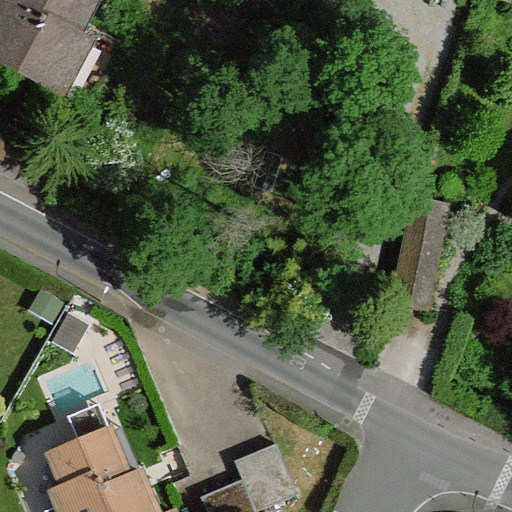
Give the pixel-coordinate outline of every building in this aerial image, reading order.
[(99,0),(4,0),(0,8),(0,63),(52,91),(99,0)] [(442,238),(411,232),(397,302),(430,306),(442,238)] [(63,304),(44,293),(34,310),(54,321),(63,304)] [(71,313),(54,342),(75,354),(92,325),(71,313)] [(83,445),(114,432),(104,408),(73,421),(83,445)] [(161,511),(144,473),(133,477),(114,432),(83,445),(53,458),(65,488),(54,494),(61,511),(161,511)] [(237,466),(245,484),(256,511),(264,511),(298,497),(277,449),(237,466)] [(256,511),(245,484),(205,501),(209,511),(256,511)]
